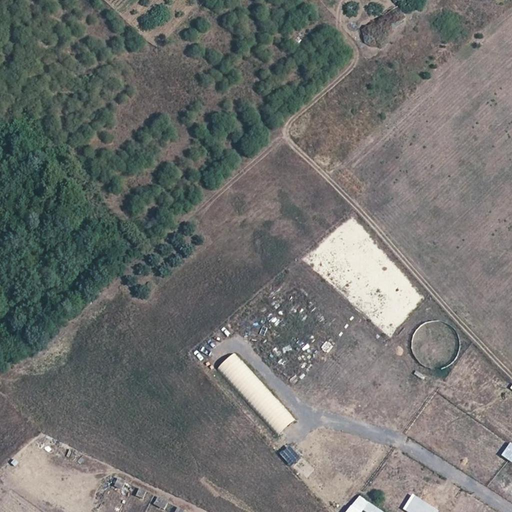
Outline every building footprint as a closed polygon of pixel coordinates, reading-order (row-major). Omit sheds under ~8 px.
[(295,419),(234,352),(216,368),(277,435),(295,419)] [(303,470),(310,467),(299,447),(292,451),(303,470)] [(329,480),(317,496),(334,508),(345,492),(329,480)] [(362,511),(363,511),(364,511),(383,511),(357,494),(344,511),(362,511)] [(157,496),(153,504),(164,510),(168,502),(157,496)]
